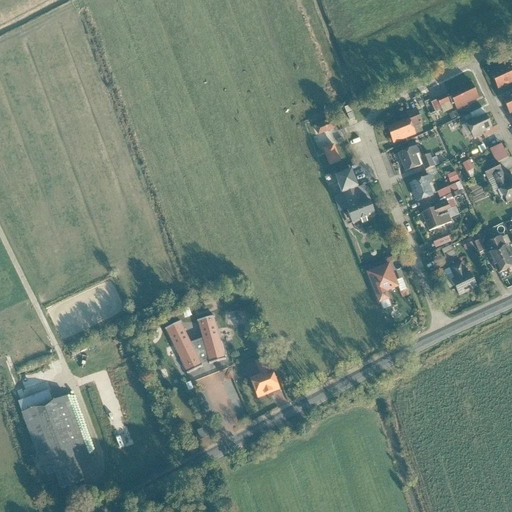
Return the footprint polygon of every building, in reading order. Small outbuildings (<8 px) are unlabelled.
[(511,68),(511,66),(491,75),(498,91),(511,84),(511,68)] [(471,83),(449,93),(457,110),(479,99),(471,83)] [(511,96),(503,100),(510,115),(511,114),(511,96)] [(486,116),(467,124),(473,137),(492,130),(486,116)] [(411,119),(388,127),(394,143),(416,135),(411,119)] [(326,134),(339,129),(337,124),(324,129),(326,134)] [(469,158),(466,150),(462,151),(460,144),(453,147),(458,162),(469,158)] [(335,146),(325,150),(331,168),(341,164),(335,146)] [(502,146),(490,151),(496,164),(508,159),(502,146)] [(419,147),(399,154),(406,172),(420,167),(416,156),(422,154),(419,147)] [(468,172),(476,168),(473,160),(464,164),(468,172)] [(500,163),(485,168),(487,172),(501,166),(500,163)] [(458,171),(449,175),(453,184),(462,180),(458,171)] [(375,217),(369,200),(362,203),(357,189),(359,188),(352,172),(336,178),(343,195),(344,195),(349,209),(348,209),(354,225),(375,217)] [(503,174),(494,177),(507,204),(511,201),(511,184),(509,186),(503,174)] [(431,176),(410,184),(417,202),(434,195),(430,185),(434,184),(431,176)] [(443,198),(465,188),(462,181),(440,192),(443,198)] [(449,203),(422,214),(429,231),(451,223),(446,211),(451,210),(449,203)] [(511,259),(501,238),(486,246),(501,275),(511,269),(511,259)] [(454,245),(441,250),(445,260),(458,255),(454,245)] [(467,275),(462,263),(450,268),(456,281),(453,282),(460,297),(478,289),(471,273),(467,275)] [(212,361),(212,363),(229,359),(219,317),(202,321),(206,338),(193,343),(181,321),(166,329),(190,373),(205,365),(205,364),(212,361)] [(263,374),(253,377),(260,396),(282,389),(276,370),(273,371),(270,361),(260,364),(263,374)] [(196,382),(200,391),(228,379),(223,370),(196,382)] [(19,402),(23,414),(54,403),(50,391),(19,402)] [(54,403),(23,414),(43,468),(53,465),(61,489),(85,481),(79,464),(98,458),(75,395),(54,403)]
